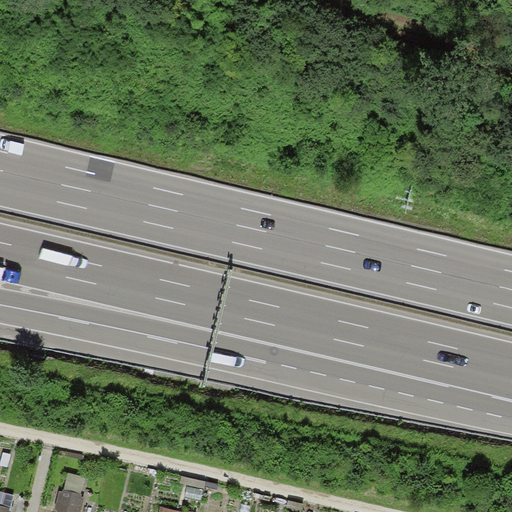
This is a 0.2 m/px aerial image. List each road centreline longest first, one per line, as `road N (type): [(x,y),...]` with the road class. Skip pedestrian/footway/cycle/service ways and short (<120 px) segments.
road 1 (motorway): [(511,288),(0,168)]
road 2 (motorway): [(0,253),(479,365)]
road 3 (motorway): [(0,304),(192,342),(479,365)]
road 4 (track): [(332,0),(511,70)]
